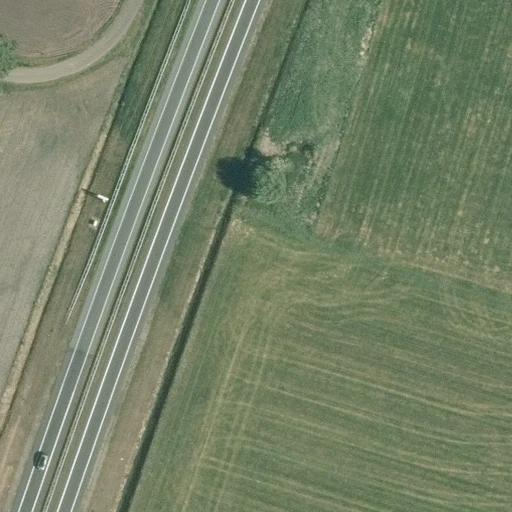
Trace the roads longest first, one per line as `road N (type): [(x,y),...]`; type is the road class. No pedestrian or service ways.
road 1 (trunk): [(212,0),(23,511)]
road 2 (trunk): [(64,511),(253,0)]
road 3 (unclassified): [(135,0),(96,54),(68,69),(0,72)]
